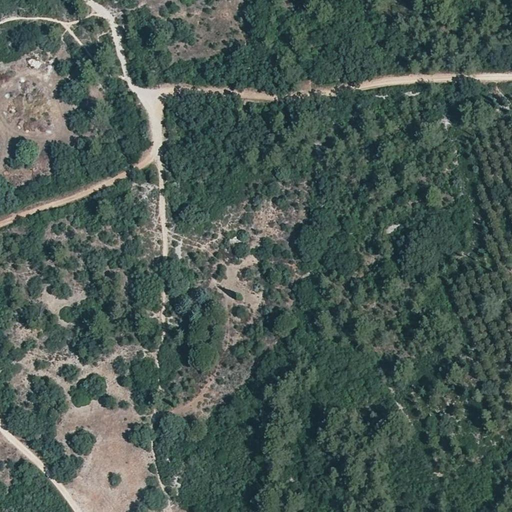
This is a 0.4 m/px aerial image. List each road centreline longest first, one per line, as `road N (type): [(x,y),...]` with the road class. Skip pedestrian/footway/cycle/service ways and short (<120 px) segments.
road 1 (track): [(0,225),(158,153),(156,100),(177,91),(270,99),(419,79),(511,78)]
road 2 (track): [(170,511),(155,439),(165,273),(158,153)]
road 3 (track): [(156,100),(135,90),(109,15),(83,0)]
road 4 (track): [(77,511),(0,419)]
